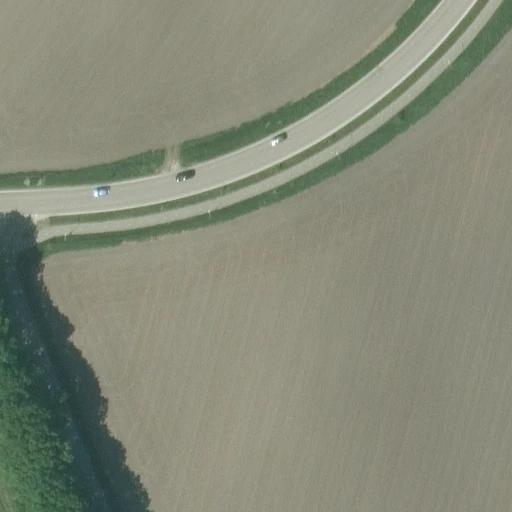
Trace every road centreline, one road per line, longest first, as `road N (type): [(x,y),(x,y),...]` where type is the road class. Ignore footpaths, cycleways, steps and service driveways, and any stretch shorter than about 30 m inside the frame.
road 1 (tertiary): [(0,205),(137,194),(252,160),(346,108),(460,0)]
road 2 (unclassified): [(97,511),(9,293),(0,245)]
